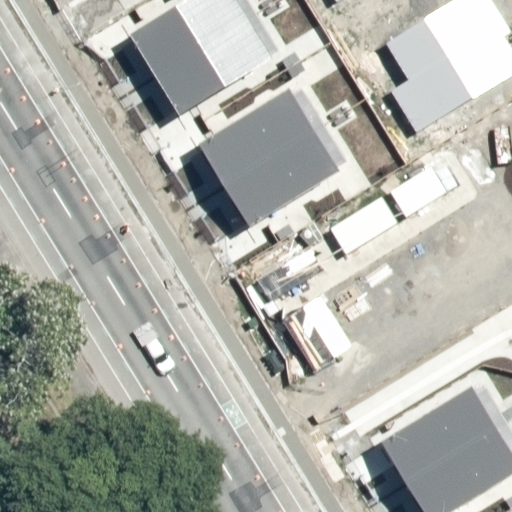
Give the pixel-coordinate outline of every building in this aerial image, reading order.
[(236,0),(182,0),(129,33),(180,114),(272,56),(236,0)] [(511,49),(481,0),(456,0),(387,42),(411,80),(388,94),(414,137),(511,77),(511,49)] [(288,88),(198,144),(249,226),(339,170),(288,88)] [(484,292),(414,181),(337,229),(407,341),(484,292)] [(511,454),(470,387),(381,441),(424,511),(445,511),(511,471),(511,454)]
